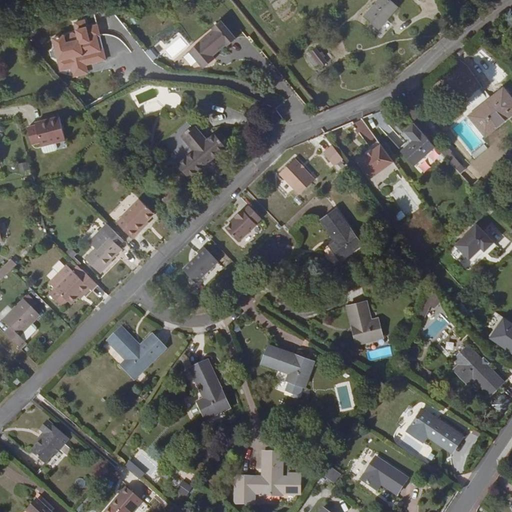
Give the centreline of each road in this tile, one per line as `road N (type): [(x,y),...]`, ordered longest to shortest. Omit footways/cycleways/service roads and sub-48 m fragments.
road 1 (residential): [(506,0),(393,91),(286,137),(138,281)]
road 2 (residential): [(290,238),(263,284),(228,314),(180,313),(138,281)]
road 3 (residential): [(138,281),(0,419)]
